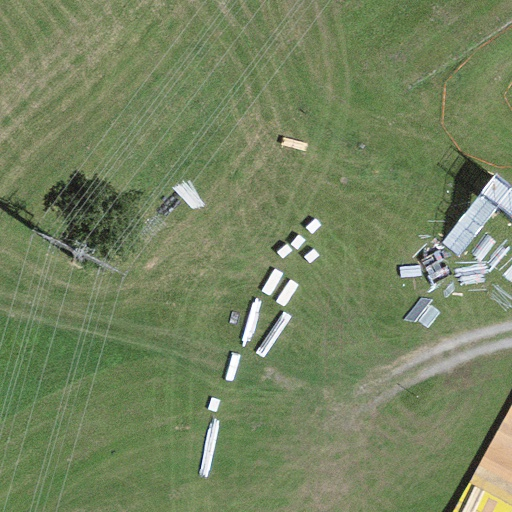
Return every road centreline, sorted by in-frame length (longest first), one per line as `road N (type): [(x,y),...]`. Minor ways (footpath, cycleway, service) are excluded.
road 1 (track): [(68,511),(294,440),(364,393)]
road 2 (track): [(511,335),(451,351),(364,393)]
